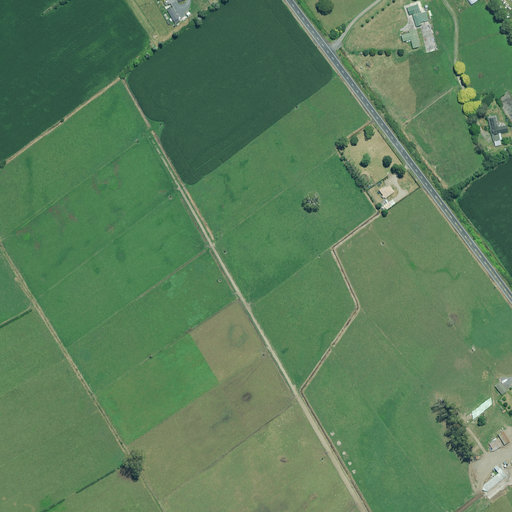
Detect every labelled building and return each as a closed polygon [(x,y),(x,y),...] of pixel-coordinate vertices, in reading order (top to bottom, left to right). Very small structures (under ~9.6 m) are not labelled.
[(417,5),(407,8),(409,15),(419,12),(417,5)] [(428,21),(426,12),(413,16),(416,27),(422,25),(421,23),(428,21)] [(419,47),(415,30),(407,32),(407,33),(401,35),(403,42),(411,40),(413,48),(419,47)] [(498,127),(497,120),(496,117),(491,118),(489,118),(494,142),(502,140),(500,134),(508,132),(507,125),(498,127)] [(394,192),(390,185),(386,188),(385,186),(379,190),(385,199),(394,192)] [(502,383),(500,382),(495,386),(502,395),(507,391),(502,383)] [(509,442),(503,431),(498,435),(504,445),(509,442)] [(502,446),(497,439),(489,444),(493,451),(502,446)] [(497,471),(498,473),(483,485),(482,490),(487,492),(507,476),(502,470),(501,468),(497,471)]
